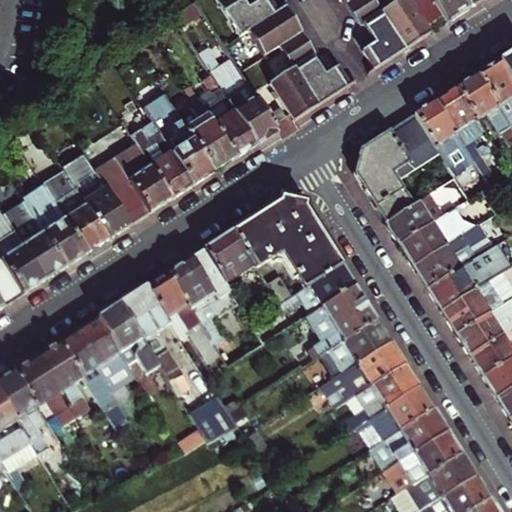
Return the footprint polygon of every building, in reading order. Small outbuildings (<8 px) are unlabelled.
[(164,0),(163,1),(174,18),(182,13),(173,0),(164,0)] [(268,85),(292,122),(348,87),(335,67),(322,76),(310,58),(315,55),(306,42),(298,30),(283,7),(276,12),(267,0),(263,0),(248,9),(242,0),(212,0),(237,38),(245,32),(259,55),(277,43),(285,56),(293,69),(268,85)] [(430,34),(424,26),(407,0),(401,0),(379,15),(370,1),(369,0),(339,0),(341,2),(349,14),(358,28),(362,25),(373,43),(361,50),(374,71),(403,52),(430,34)] [(431,0),(441,16),(447,25),(468,11),(460,0),(431,0)] [(483,0),(460,0),(468,11),(483,0)] [(511,54),(497,63),(511,85),(511,54)] [(218,104),(203,112),(234,161),(255,147),(224,98),(199,58),(185,67),(207,102),(215,98),(218,104)] [(476,77),(496,109),(504,104),(511,116),(511,115),(511,85),(497,63),(476,77)] [(476,77),(454,91),(474,123),(485,117),(496,136),(509,128),(496,109),(476,77)] [(224,98),(255,147),(276,134),(271,126),(265,118),(245,85),(224,98)] [(433,105),(459,145),(475,135),(478,140),(483,136),(474,123),(454,91),(433,105)] [(170,107),(213,174),(234,161),(203,112),(199,107),(191,94),(170,107)] [(143,112),(191,188),(213,174),(170,107),(165,98),(143,112)] [(199,107),(203,112),(218,104),(215,98),(207,102),(199,107)] [(433,105),(413,118),(436,156),(452,179),(472,166),(459,145),(433,105)] [(134,144),(170,202),(191,188),(143,112),(141,109),(120,123),(134,144)] [(279,109),(265,118),(271,126),(284,118),(279,109)] [(353,177),(384,226),(412,207),(395,181),(436,156),(413,118),(358,153),(353,177)] [(92,171),(128,228),(170,202),(134,144),(92,171)] [(75,191),(107,242),(128,228),(92,171),(85,161),(72,170),(83,186),(75,191)] [(65,174),(75,191),(83,186),(72,170),(65,174)] [(64,173),(42,187),(46,194),(54,206),(75,191),(65,174),(64,173)] [(442,189),(423,201),(428,209),(448,198),(442,189)] [(86,256),(107,242),(75,191),(54,206),(86,256)] [(54,206),(46,194),(36,200),(43,212),(54,206)] [(86,256),(54,206),(43,212),(36,200),(25,206),(65,269),(86,256)] [(396,246),(429,226),(436,221),(428,209),(423,201),(412,207),(384,226),(396,246)] [(231,234),(255,271),(281,255),(283,259),(320,236),(304,210),(278,204),(231,234)] [(3,220),(6,224),(43,283),(65,269),(25,206),(3,220)] [(439,240),(453,230),(445,216),(436,221),(429,226),(439,240)] [(0,227),(0,262),(22,297),(43,283),(6,224),(0,227)] [(396,246),(410,269),(459,238),(453,230),(439,240),(429,226),(396,246)] [(249,275),(255,271),(231,234),(203,252),(224,285),(247,271),(249,275)] [(283,259),(303,293),(309,289),(341,269),(320,236),(283,259)] [(425,291),(458,270),(452,261),(467,251),(459,238),(410,269),(425,291)] [(458,270),(425,291),(438,313),(494,278),(511,267),(497,245),(458,270)] [(166,276),(211,347),(227,371),(264,347),(256,336),(250,326),(225,343),(213,326),(227,316),(215,297),(226,289),(224,285),(203,252),(166,276)] [(0,310),(22,297),(0,262),(0,310)] [(494,278),(501,289),(511,281),(511,266),(511,267),(494,278)] [(341,269),(309,289),(322,310),(354,289),(341,269)] [(259,277),(255,271),(249,275),(247,271),(224,285),(226,289),(231,296),(259,277)] [(145,290),(165,321),(177,314),(202,353),(211,347),(166,276),(145,290)] [(438,313),(454,336),(497,310),(500,308),(491,294),(501,289),(494,278),(438,313)] [(281,284),(268,292),(279,308),(291,300),(281,284)] [(322,310),(309,289),(303,293),(298,296),(311,317),(322,310)] [(354,289),(322,310),(311,317),(303,322),(318,346),(311,351),(317,361),(327,355),(375,324),(354,289)] [(500,308),(508,302),(501,289),(491,294),(500,308)] [(145,290),(118,307),(158,368),(169,385),(183,377),(156,334),(168,326),(165,321),(145,290)] [(508,302),(500,308),(497,310),(504,322),(511,316),(511,302),(511,301),(508,302)] [(118,307),(97,320),(127,366),(136,360),(146,375),(158,368),(118,307)] [(467,357),(499,337),(511,328),(511,316),(504,322),(497,310),(454,336),(467,357)] [(97,320),(59,344),(85,385),(113,428),(126,420),(110,395),(135,379),(127,366),(97,320)] [(375,324),(327,355),(341,377),(390,346),(375,324)] [(467,357),(480,378),(511,358),(511,356),(499,337),(467,357)] [(85,385),(59,344),(35,360),(78,426),(92,416),(76,391),(85,385)] [(404,368),(390,346),(341,377),(355,400),(404,368)] [(494,399),(511,388),(511,358),(480,378),(494,399)] [(35,360),(13,374),(39,415),(48,409),(64,434),(78,426),(35,360)] [(368,421),(417,390),(404,368),(355,400),(368,421)] [(0,382),(0,401),(41,465),(50,479),(58,474),(48,460),(61,451),(39,415),(13,374),(0,382)] [(210,449),(239,435),(227,418),(224,412),(211,421),(190,388),(176,396),(198,429),(210,449)] [(511,388),(494,399),(507,421),(511,418),(511,388)] [(373,430),(382,444),(432,413),(417,390),(368,421),(373,430)] [(0,467),(3,471),(29,511),(39,505),(23,477),(41,465),(0,401),(0,467)] [(432,413),(382,444),(397,466),(447,435),(432,413)] [(373,430),(368,421),(346,435),(352,444),(373,430)] [(198,429),(176,443),(187,460),(210,449),(198,429)] [(425,479),(461,457),(447,435),(397,466),(388,472),(382,476),(389,484),(403,475),(411,488),(425,479)] [(388,472),(397,466),(382,444),(373,449),(388,472)] [(418,500),(424,510),(474,479),(461,457),(425,479),(433,490),(418,500)] [(474,479),(424,510),(425,511),(470,511),(488,500),(474,479)] [(495,511),(488,500),(470,511),(495,511)]
